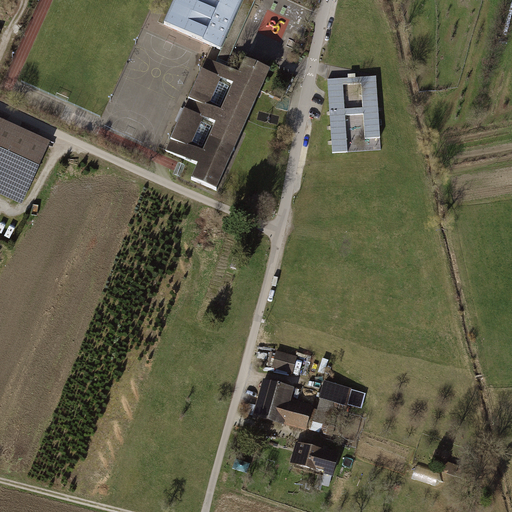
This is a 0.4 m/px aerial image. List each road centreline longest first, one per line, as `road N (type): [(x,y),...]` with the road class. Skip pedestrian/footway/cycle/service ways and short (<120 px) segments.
road 1 (residential): [(0,109),(279,232),(327,0)]
road 2 (track): [(204,511),(279,232)]
road 3 (track): [(0,479),(125,511)]
